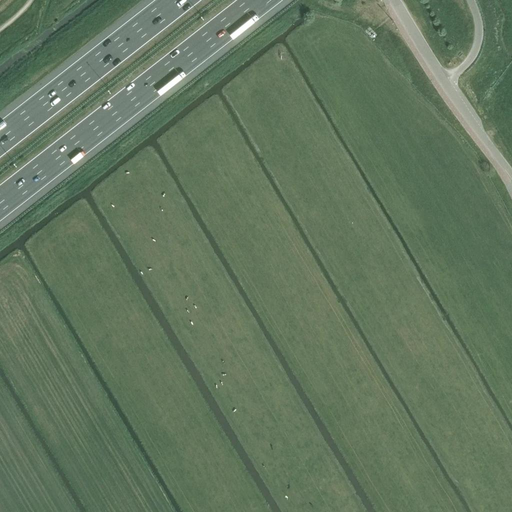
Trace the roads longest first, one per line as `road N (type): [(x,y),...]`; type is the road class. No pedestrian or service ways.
road 1 (motorway): [(0,203),(259,0)]
road 2 (motorway): [(177,0),(0,140)]
